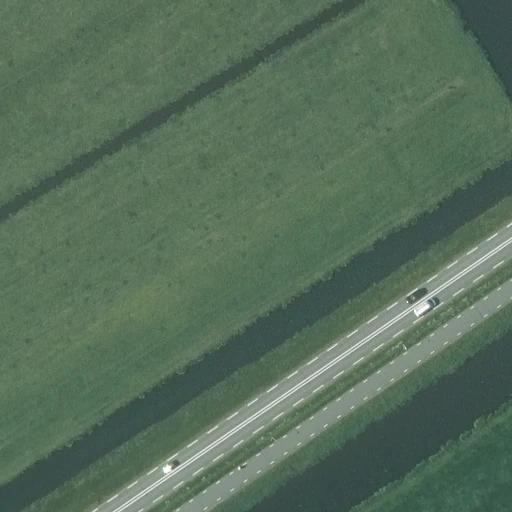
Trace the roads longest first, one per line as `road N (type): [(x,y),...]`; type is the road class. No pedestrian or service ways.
road 1 (secondary): [(118,511),(511,240)]
road 2 (unclassified): [(188,511),(511,289)]
